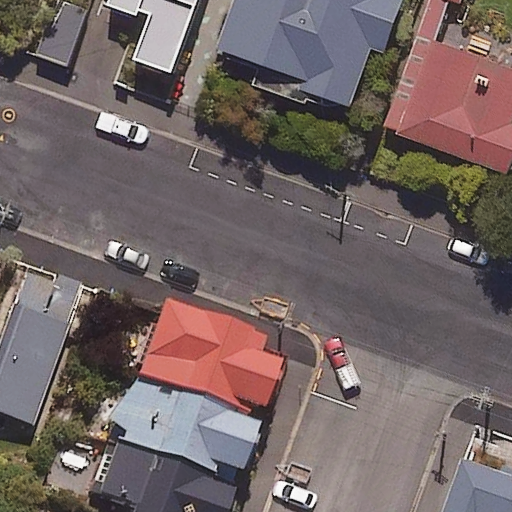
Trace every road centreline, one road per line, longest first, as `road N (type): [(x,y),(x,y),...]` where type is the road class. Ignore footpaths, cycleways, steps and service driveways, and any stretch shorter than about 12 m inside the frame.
road 1 (residential): [(0,119),(437,286)]
road 2 (residential): [(437,286),(350,511)]
